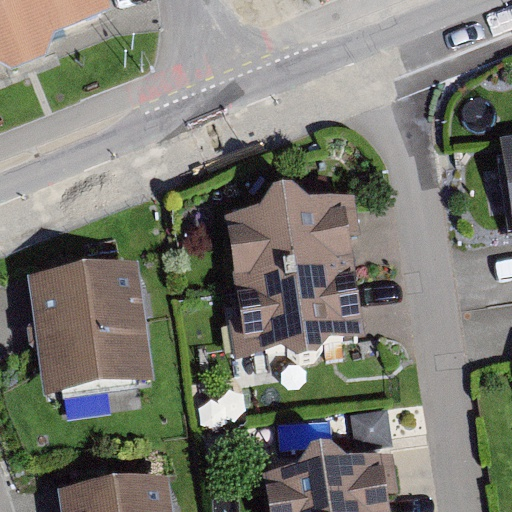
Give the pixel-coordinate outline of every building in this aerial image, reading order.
[(0,0),(0,82),(13,87),(47,72),(52,56),(112,31),(99,0),(0,0)] [(511,154),(501,156),(511,230),(511,154)] [(265,234),(229,239),(240,335),(232,336),(238,378),(282,373),(294,388),(322,385),(331,368),(365,363),(351,261),(362,260),(357,221),(310,228),(297,216),(274,219),(265,234)] [(32,302),(52,414),(158,396),(139,284),(32,302)] [(302,492),(265,497),(267,511),(397,511),(393,480),(346,486),(333,474),(311,478),(302,492)] [(169,511),(168,501),(96,511),(169,511)]
